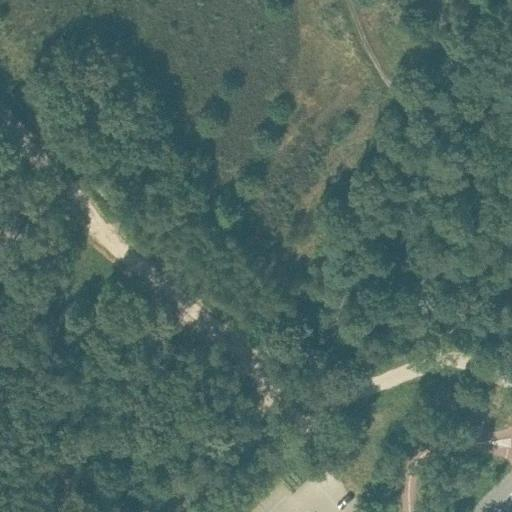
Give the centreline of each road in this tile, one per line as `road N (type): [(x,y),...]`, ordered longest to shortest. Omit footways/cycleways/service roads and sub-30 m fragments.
road 1 (track): [(385,511),(308,418),(152,280)]
road 2 (track): [(0,102),(152,280)]
road 3 (unclassified): [(511,382),(445,357),(322,406)]
